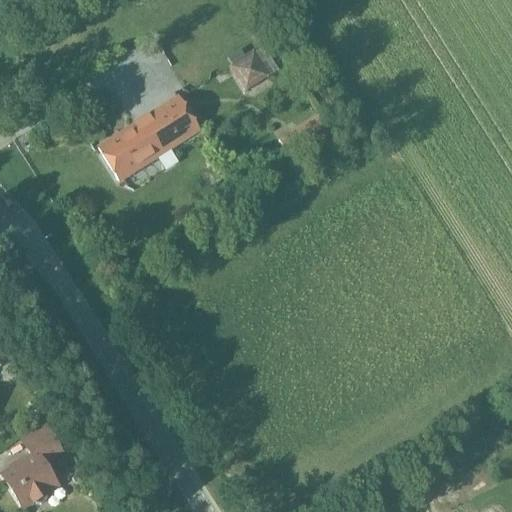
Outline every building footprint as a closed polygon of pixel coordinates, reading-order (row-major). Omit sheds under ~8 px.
[(242,94),(286,67),(281,59),(272,64),(261,47),(226,69),(242,94)] [(118,183),(197,132),(176,98),(96,149),(118,183)] [(289,161),(331,135),(318,115),(276,141),(289,161)] [(0,367),(10,361),(0,345),(0,367)] [(30,458),(0,476),(20,509),(32,501),(34,504),(39,505),(45,502),(46,496),(44,493),(56,486),(41,462),(59,451),(45,428),(20,443),(30,458)]
